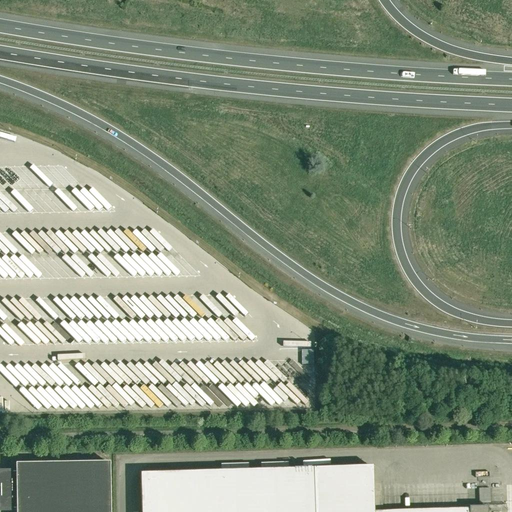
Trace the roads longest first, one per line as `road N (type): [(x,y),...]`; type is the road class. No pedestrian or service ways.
road 1 (motorway): [(0,81),(128,140),(363,307),(438,332),(511,340)]
road 2 (motorway): [(511,78),(161,50),(0,25)]
road 3 (motorway): [(0,52),(205,82),(511,105)]
road 4 (motorway): [(511,323),(474,318),(429,297),(404,260),(396,217),(406,181),(432,149),(479,127),(511,125)]
road 5 (motorway): [(511,61),(434,43),(384,0)]
